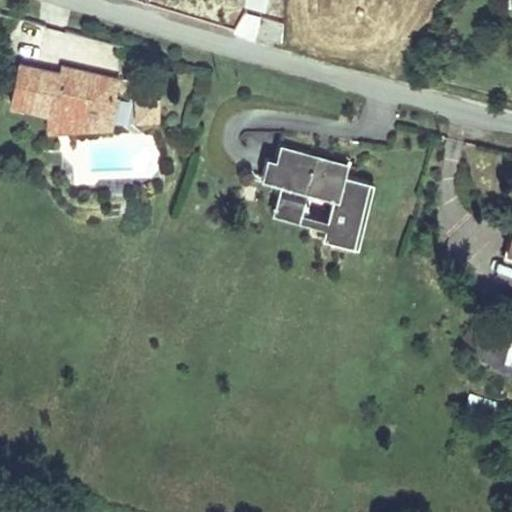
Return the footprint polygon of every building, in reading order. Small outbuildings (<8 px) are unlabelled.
[(115,78),(78,70),(77,76),(61,72),(20,63),(12,97),(47,105),(47,112),(47,120),(79,118),(79,125),(110,123),(116,97),(111,95),(115,78)] [(61,72),(77,76),(78,70),(62,66),(61,72)] [(158,121),(157,101),(137,95),(138,121),(158,121)] [(47,105),(12,97),(10,103),(47,112),(47,105)] [(79,118),(47,120),(48,126),(79,125),(79,118)] [(332,196),(322,234),(352,242),(369,181),(344,175),(347,164),(316,156),(317,153),(280,142),(270,179),(280,181),(274,203),(300,211),(306,189),(332,196)] [(298,218),(300,211),(274,203),(272,211),(298,218)] [(511,248),(506,247),(503,257),(511,259),(511,248)] [(463,336),(472,344),(485,330),(475,322),(463,336)] [(504,417),(508,402),(470,390),(465,405),(504,417)]
